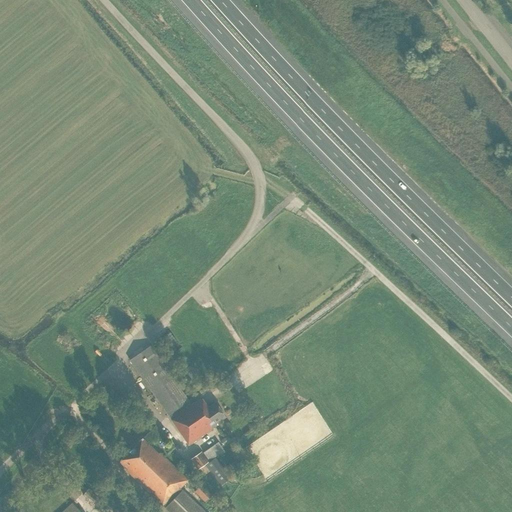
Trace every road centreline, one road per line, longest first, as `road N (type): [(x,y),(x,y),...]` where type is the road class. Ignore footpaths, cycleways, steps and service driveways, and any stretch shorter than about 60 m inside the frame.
road 1 (motorway): [(188,0),(511,330)]
road 2 (motorway): [(511,294),(227,0)]
road 3 (unclassified): [(199,290),(252,227),(255,170),(100,0)]
road 4 (unknown): [(250,231),(276,209),(296,209),(511,403)]
